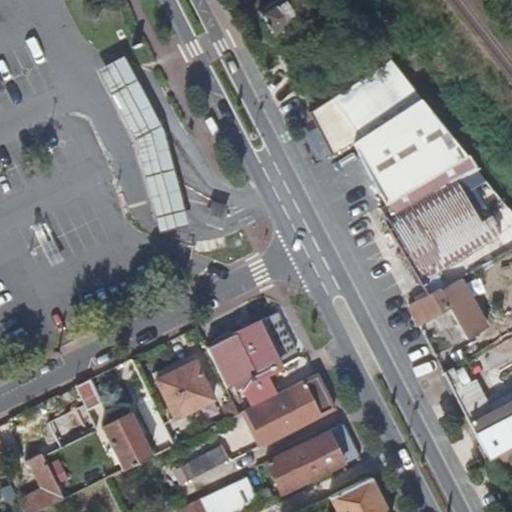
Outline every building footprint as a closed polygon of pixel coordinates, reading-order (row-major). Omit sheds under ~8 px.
[(271,40),(315,9),(309,0),(275,0),(260,11),(257,13),(271,40)] [(188,226),(163,131),(124,57),(96,71),(134,142),(158,234),(188,226)] [(368,134),(421,104),(388,60),(333,97),(332,98),(309,113),(331,156),(351,144),(368,134)] [(311,111),(332,98),(333,97),(326,86),(304,100),(311,111)] [(387,205),(465,160),(421,104),(368,134),(351,144),(387,205)] [(387,205),(379,210),(422,284),(500,238),(498,234),(511,225),(511,215),(465,160),(387,205)] [(221,230),(229,208),(213,203),(205,225),(221,230)] [(484,329),(456,279),(409,307),(418,325),(445,309),(463,341),(484,329)] [(278,370),(256,325),(208,350),(227,390),(254,376),(256,381),(278,370)] [(175,421),(213,402),(194,364),(157,383),(175,421)] [(452,368),(443,373),(452,391),(461,385),(452,368)] [(334,411),(327,399),(316,377),(243,413),(250,428),(272,418),(281,437),(334,411)] [(101,405),(89,381),(76,388),(85,407),(88,412),(101,405)] [(511,446),(511,398),(510,396),(489,409),(475,382),(463,388),(461,385),(452,391),(468,423),(488,461),(511,446)] [(88,412),(85,407),(49,425),(61,451),(98,432),(88,412)] [(150,459),(129,415),(102,429),(122,473),(150,459)] [(359,458),(342,427),(264,465),(279,494),(334,467),(335,469),(359,458)] [(172,471),(178,484),(226,459),(219,445),(186,463),(186,464),(172,471)] [(493,470),(511,458),(511,446),(488,461),(493,470)] [(19,511),(42,511),(64,502),(48,468),(44,460),(42,456),(29,463),(43,492),(16,505),(19,511)] [(175,509),(176,511),(247,511),(258,507),(244,478),(198,499),(175,509)] [(386,511),(370,479),(330,498),(336,510),(332,511),(386,511)]
